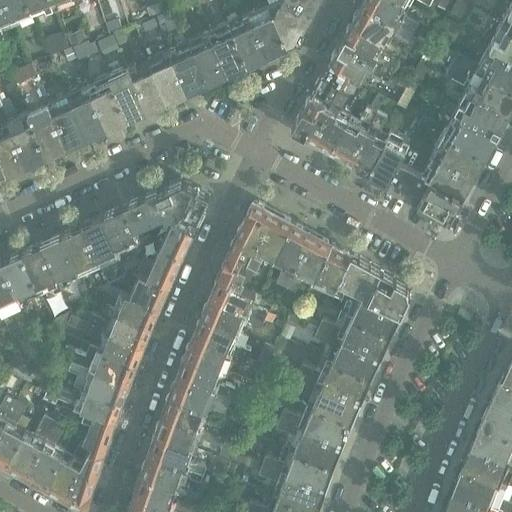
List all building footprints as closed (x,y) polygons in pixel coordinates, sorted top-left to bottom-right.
[(0,0),(0,25),(15,20),(6,0),(0,0)] [(6,0),(15,20),(35,12),(30,0),(6,0)] [(53,0),(30,0),(35,12),(55,4),(53,0)] [(147,0),(146,4),(151,16),(169,8),(165,0),(147,0)] [(273,0),(270,2),(289,42),(296,39),(313,7),(301,0),(273,0)] [(406,1),(404,0),(364,0),(364,2),(414,30),(420,21),(405,12),(404,14),(400,12),(406,1)] [(466,0),(456,0),(451,15),(481,27),(488,9),(466,0)] [(511,1),(501,21),(511,27),(511,1)] [(289,42),(270,2),(250,11),(268,51),(289,42)] [(353,21),(384,39),(391,27),(395,29),(394,31),(409,40),(414,30),(364,2),(359,11),(356,12),(353,17),(354,19),(353,21)] [(183,5),(175,8),(179,15),(182,13),(185,8),(183,5)] [(250,11),(229,20),(248,61),(268,51),(250,11)] [(165,13),(158,16),(161,23),(165,21),(167,16),(165,13)] [(148,26),(145,17),(135,22),(139,32),(148,29),(148,26)] [(108,22),(111,31),(121,27),(117,18),(108,22)] [(210,29),(228,70),(248,61),(229,20),(210,29)] [(342,41),(393,69),(398,59),(383,51),(382,53),(378,51),(384,39),(353,21),(351,23),(349,24),(346,29),(347,32),(342,41)] [(489,42),(511,54),(511,27),(501,21),(489,42)] [(114,31),(120,44),(127,41),(127,40),(128,37),(128,36),(127,34),(124,27),(114,31)] [(69,35),(73,45),(74,45),(75,45),(87,40),(83,29),(69,35)] [(210,29),(189,38),(208,79),(228,70),(210,29)] [(62,31),(46,38),(52,53),(68,46),(62,31)] [(111,34),(96,41),(102,55),(117,48),(111,34)] [(189,38),(169,47),(188,87),(208,79),(189,38)] [(75,45),(74,45),(79,57),(98,50),(95,41),(91,42),(89,39),(87,40),(75,45)] [(393,69),(342,41),(337,50),(334,51),(332,55),(332,58),(331,60),(349,70),(363,78),(370,66),(374,68),(373,70),(388,78),(393,69)] [(478,63),(511,82),(511,54),(489,42),(478,63)] [(73,47),(65,50),(69,61),(77,58),(73,47)] [(149,56),(168,96),(188,87),(169,47),(149,56)] [(466,84),(508,108),(511,100),(511,82),(478,63),(477,64),(458,53),(447,72),(467,83),(466,84)] [(130,65),(148,105),(168,96),(149,56),(130,65)] [(411,81),(420,85),(431,63),(422,59),(411,81)] [(349,70),(331,60),(328,65),(326,66),(315,86),(315,89),(311,96),(309,97),(306,102),(306,105),(306,107),(304,106),(293,126),(295,128),(296,130),(301,133),(304,132),(313,137),(340,88),(347,75),(349,70)] [(37,73),(32,62),(13,70),(19,82),(37,73)] [(110,74),(128,115),(148,105),(130,65),(110,74)] [(90,83),(108,124),(128,115),(110,74),(90,83)] [(347,75),(340,88),(350,94),(357,80),(347,75)] [(15,80),(5,85),(10,93),(19,89),(15,80)] [(108,124),(90,83),(70,92),(88,133),(108,124)] [(455,105),(457,106),(497,129),(508,108),(466,84),(455,105)] [(330,146),(332,148),(349,115),(339,109),(341,105),(343,107),(350,94),(340,88),(313,137),(321,142),(322,145),(326,147),(330,146)] [(88,133),(70,92),(50,101),(68,142),(87,133),(87,135),(89,134),(88,133)] [(372,106),(378,109),(379,109),(386,96),(379,92),(372,106)] [(30,110),(48,151),(68,142),(50,101),(30,110)] [(343,154),(350,158),(378,109),(372,106),(368,103),(361,116),(362,117),(360,121),(349,115),(332,148),(334,149),(334,152),(339,154),(343,154)] [(456,116),(449,129),(485,149),(497,129),(457,106),(452,114),(456,116)] [(378,109),(350,158),(359,163),(360,165),(365,168),(368,167),(370,168),(387,137),(376,130),(379,126),(381,127),(388,115),(379,109),(378,109)] [(9,119),(27,160),(48,151),(30,110),(9,119)] [(0,123),(0,151),(8,169),(27,160),(9,119),(0,123)] [(391,129),(387,137),(370,168),(369,170),(387,180),(401,156),(410,139),(391,129)] [(438,141),(434,148),(474,170),(485,149),(449,129),(441,143),(438,141)] [(433,157),(426,171),(462,191),(474,170),(434,148),(430,155),(433,157)] [(426,171),(401,156),(387,180),(444,213),(445,211),(450,213),(462,191),(426,171)] [(124,204),(134,227),(167,212),(175,216),(176,216),(193,184),(184,180),(182,181),(181,178),(169,183),(170,186),(158,191),(157,189),(124,204)] [(176,216),(175,216),(162,244),(184,253),(191,239),(208,205),(205,204),(211,192),(193,184),(176,216)] [(237,234),(218,274),(240,286),(244,278),(241,276),(247,265),(274,209),(258,200),(257,201),(253,203),(252,203),(237,234)] [(102,214),(118,250),(140,240),(134,227),(124,204),(102,214)] [(273,263),(294,220),(274,209),(247,265),(256,270),(263,257),(273,263)] [(118,250),(102,214),(82,223),(101,265),(121,255),(118,250)] [(294,220),(273,263),(282,268),(277,280),(287,285),(313,230),(294,220)] [(62,232),(81,273),(101,265),(82,223),(62,232)] [(313,230),(287,285),(295,289),(301,278),(311,283),(312,280),(332,241),(313,230)] [(42,241),(62,287),(70,284),(68,280),(81,273),(62,232),(42,241)] [(62,287),(42,241),(22,250),(41,292),(54,286),(56,290),(62,287)] [(332,241),(312,280),(333,290),(351,251),(332,241)] [(162,244),(148,274),(170,284),(177,268),(184,253),(162,244)] [(1,259),(22,305),(29,302),(28,298),(41,292),(22,250),(1,259)] [(345,284),(401,311),(410,290),(409,289),(408,284),(408,283),(351,251),(333,290),(341,293),(345,284)] [(1,259),(0,259),(0,310),(13,304),(15,308),(22,305),(1,259)] [(170,284),(148,274),(140,271),(131,294),(161,306),(170,284)] [(215,285),(211,294),(264,319),(267,311),(251,305),(256,293),(240,286),(218,274),(218,275),(220,276),(217,278),(215,283),(215,285)] [(345,284),(341,293),(352,299),(346,311),(391,332),(401,311),(345,284)] [(161,306),(131,294),(114,286),(111,293),(120,296),(115,308),(151,324),(152,322),(154,321),(161,306)] [(203,314),(239,330),(244,319),(253,322),(252,324),(261,327),(264,319),(211,294),(208,303),(205,304),(203,310),(203,313),(203,314)] [(151,324),(115,308),(109,321),(101,318),(102,316),(91,312),(88,320),(144,342),(147,334),(150,332),(152,327),(151,324)] [(318,325),(381,353),(391,332),(346,311),(340,326),(322,317),(318,325)] [(99,346),(137,361),(137,360),(139,359),(141,353),(140,350),(144,342),(88,320),(72,314),(68,324),(83,330),(84,328),(95,332),(95,330),(104,333),(99,346)] [(194,333),(247,356),(250,348),(242,345),(242,346),(234,343),(239,330),(203,314),(202,315),(200,316),(197,322),(198,324),(194,333)] [(381,353),(318,325),(314,335),(332,343),(326,356),(371,375),(378,359),(381,353)] [(186,351),(185,353),(222,368),(228,355),(236,359),(236,361),(244,364),(247,356),(194,333),(190,342),(188,343),(186,348),(186,351)] [(72,358),(129,379),(133,371),(135,369),(137,364),(136,362),(137,361),(99,346),(94,358),(86,356),(87,354),(75,350),(72,358)] [(222,368),(185,353),(185,354),(183,356),(181,361),(181,364),(178,372),(232,393),(235,386),(226,383),(226,384),(217,381),(222,368)] [(85,384),(122,398),(123,397),(125,396),(127,390),(126,388),(129,379),(72,358),(62,354),(59,363),(69,366),(80,370),(81,369),(89,372),(85,384)] [(298,371),(361,398),(371,375),(326,356),(320,370),(301,362),(298,371)] [(511,357),(503,375),(511,379),(511,357)] [(313,387),(307,401),(352,419),(361,398),(298,371),(294,380),(313,387)] [(170,392),(207,407),(212,394),(221,398),(220,399),(228,402),(232,393),(178,372),(175,381),(172,383),(169,388),(170,391),(170,392)] [(511,379),(503,375),(502,375),(492,396),(511,405),(511,379)] [(243,398),(251,402),(259,384),(250,381),(243,398)] [(58,396),(78,403),(116,417),(123,402),(122,399),(122,398),(85,384),(80,397),(72,394),(73,392),(61,388),(58,396)] [(0,426),(16,397),(7,392),(0,404),(0,426)] [(207,407),(170,392),(169,393),(167,395),(165,400),(166,403),(163,412),(217,433),(220,426),(202,419),(207,407)] [(481,420),(483,421),(511,432),(511,405),(492,396),(481,420)] [(16,397),(0,426),(0,461),(2,462),(5,462),(23,430),(15,425),(27,404),(16,397)] [(280,416),(343,441),(352,419),(307,401),(302,415),(283,407),(280,416)] [(88,428),(84,435),(92,440),(90,446),(103,451),(108,436),(111,435),(116,417),(78,403),(75,412),(92,418),(88,428)] [(156,431),(156,432),(193,446),(198,433),(206,436),(206,438),(214,441),(217,433),(163,412),(159,421),(157,422),(156,427),(156,431)] [(9,466),(24,474),(55,419),(46,414),(33,436),(23,430),(5,462),(8,464),(9,466)] [(343,441),(280,416),(276,426),(295,433),(290,446),(334,464),(343,441)] [(228,436),(238,440),(245,422),(235,418),(228,436)] [(55,419),(24,474),(41,484),(43,483),(61,452),(52,447),(65,425),(55,419)] [(511,457),(511,432),(483,421),(474,441),(511,457)] [(152,443),(149,452),(203,471),(206,464),(197,460),(197,462),(188,459),(193,446),(156,432),(155,433),(153,435),(151,440),(152,443)] [(61,452),(43,483),(46,485),(47,487),(62,496),(90,446),(92,440),(84,435),(71,458),(61,452)] [(220,454),(230,458),(236,441),(227,437),(220,454)] [(511,457),(474,441),(465,463),(509,481),(511,473),(511,457)] [(90,446),(62,496),(79,505),(82,505),(87,507),(92,492),(90,491),(91,487),(93,486),(96,480),(94,477),(99,464),(101,463),(103,456),(102,454),(103,451),(90,446)] [(262,462),(326,486),(334,464),(290,446),(284,460),(266,452),(262,462)] [(141,472),(177,484),(178,485),(183,473),(200,479),(203,471),(149,452),(145,461),(143,463),(141,468),(142,470),(141,472)] [(277,478),(273,492),(318,508),(326,486),(262,462),(259,471),(277,478)] [(465,463),(455,486),(511,508),(511,499),(503,496),(509,481),(465,463)] [(133,493),(188,511),(195,511),(198,504),(173,495),(177,484),(141,472),(141,474),(139,475),(137,481),(138,484),(135,492),(134,491),(133,493)] [(446,510),(450,511),(511,511),(511,508),(455,486),(446,510)] [(246,508),(256,511),(316,511),(318,508),(273,492),(268,505),(249,499),(246,508)] [(128,511),(188,511),(133,493),(135,493),(132,502),(130,503),(127,510),(128,511)]
